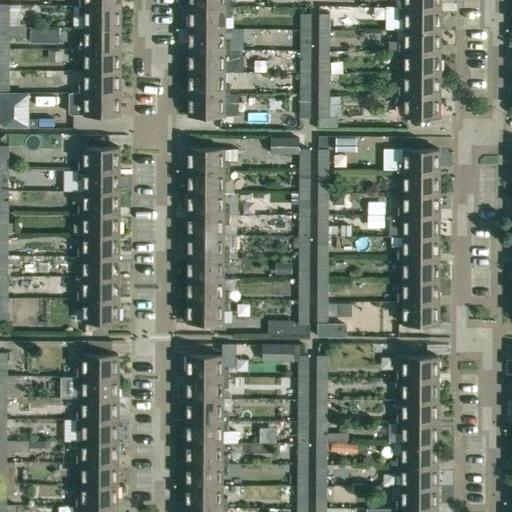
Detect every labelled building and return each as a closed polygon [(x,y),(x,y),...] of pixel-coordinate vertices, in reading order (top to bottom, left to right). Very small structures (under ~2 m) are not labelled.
[(121,27),(121,6),(80,6),(80,15),(87,16),(87,27),(121,27)] [(191,6),(191,27),(225,27),(225,16),(232,16),(232,6),(191,6)] [(406,29),(441,29),(441,7),(400,7),(385,7),(385,29),(406,29)] [(0,26),(10,26),(10,10),(0,10),(0,26)] [(301,29),(312,29),(312,12),(301,12),(301,29)] [(330,29),(330,18),(330,12),(320,12),(320,29),(330,29)] [(0,41),(10,42),(10,38),(26,38),(26,27),(10,26),(0,26),(0,31),(0,41)] [(80,39),(80,49),(121,49),(121,27),(87,27),(87,39),(80,39)] [(191,50),(231,50),(231,39),(225,39),(225,27),(191,27),(191,50)] [(312,29),(301,29),(301,44),(311,44),(312,29)] [(330,29),(320,29),(320,44),(330,44),(330,29)] [(441,29),(406,29),(406,41),(400,41),(399,51),(440,51),(441,29)] [(86,59),(86,71),(120,71),(121,49),(80,49),(80,59),(86,59)] [(191,50),(190,71),(225,71),(225,60),(231,61),(231,50),(191,50)] [(440,51),(399,51),(399,62),(406,62),(406,73),(440,73),(440,51)] [(0,69),(9,70),(9,54),(0,53),(0,69)] [(301,72),(311,72),(311,57),(301,56),(301,72)] [(320,72),(330,72),(331,56),(320,56),(320,72)] [(9,70),(0,69),(0,85),(9,86),(9,70)] [(80,83),(80,92),(120,92),(120,71),(86,71),(86,82),(80,83)] [(190,71),(190,93),(231,93),(231,84),(225,84),(225,71),(190,71)] [(311,72),(301,72),(301,88),(311,88),(311,72)] [(330,72),(320,72),(320,88),(330,88),(330,72)] [(440,73),(406,73),(397,73),(397,85),(399,85),(399,94),(440,94),(440,73)] [(30,93),(0,92),(0,123),(4,128),(29,128),(38,129),(38,119),(30,119),(30,93)] [(120,115),(120,92),(80,92),(79,115),(120,115)] [(231,93),(190,93),(190,116),(224,116),(224,103),(231,103),(231,93)] [(440,94),(399,94),(398,104),(406,104),(406,116),(440,117),(440,94)] [(301,100),(301,116),(311,116),(311,100),(301,100)] [(330,116),(330,107),(329,107),(329,101),(319,100),(320,116),(330,116)] [(272,137),(271,152),(300,152),(300,165),(311,165),(311,148),(300,148),(300,137),(272,137)] [(337,138),(336,150),(357,151),(357,138),(337,138)] [(0,145),(0,161),(9,162),(9,146),(0,145)] [(79,160),(79,170),(119,169),(120,147),(86,147),(85,160),(79,160)] [(319,148),(318,164),(329,165),(330,147),(319,148)] [(190,148),(190,170),(231,170),(231,161),(224,161),(224,148),(190,148)] [(399,162),(398,172),(439,172),(439,149),(405,149),(405,162),(399,162)] [(85,192),(119,192),(119,169),(79,170),(79,179),(85,179),(85,192)] [(235,181),(231,181),(231,170),(190,170),(190,192),(224,193),(235,193),(235,181)] [(439,194),(439,172),(398,172),(398,182),(405,182),(405,193),(439,194)] [(0,190),(8,190),(9,174),(0,174),(0,190)] [(300,193),(311,193),(311,176),(300,176),(300,193)] [(319,192),(329,192),(329,176),(319,176),(319,192)] [(8,190),(0,190),(0,206),(8,206),(8,190)] [(79,214),(119,214),(119,192),(85,192),(76,192),(76,202),(79,202),(79,206),(79,214)] [(190,192),(189,214),(230,214),(230,204),(224,204),(224,193),(190,192)] [(329,192),(319,192),(318,208),(329,209),(329,192)] [(311,193),(300,193),(300,209),(311,209),(311,193)] [(439,194),(405,193),(405,206),(399,206),(398,215),(439,216),(439,194)] [(82,236),(119,236),(119,214),(79,214),(79,220),(76,220),(76,233),(82,233),(82,236)] [(189,236),(223,236),(223,224),(230,224),(230,214),(189,214),(189,236)] [(439,237),(439,216),(398,215),(398,224),(405,225),(405,238),(439,237)] [(0,233),(8,234),(8,218),(0,217),(0,233)] [(300,236),(310,236),(310,220),(300,220),(300,236)] [(318,237),(329,237),(329,220),(318,220),(318,237)] [(78,257),(119,257),(119,236),(82,236),(82,245),(76,245),(76,250),(78,250),(78,257)] [(189,236),(189,257),(230,257),(230,247),(223,247),(223,236),(189,236)] [(310,236),(300,236),(300,252),(310,252),(310,236)] [(329,237),(318,237),(318,253),(329,253),(329,237)] [(439,237),(405,238),(405,248),(398,248),(398,258),(439,259),(439,237)] [(84,278),(119,279),(119,257),(78,257),(78,265),(76,265),(76,278),(84,278)] [(230,257),(189,257),(189,278),(223,278),(223,267),(230,267),(230,257)] [(439,281),(439,259),(398,258),(398,268),(404,268),(404,280),(439,281)] [(300,264),(300,279),(310,280),(310,264),(300,264)] [(318,264),(318,279),(329,279),(329,264),(318,264)] [(78,300),(119,301),(119,279),(84,278),(84,290),(78,290),(78,300)] [(189,278),(189,300),(230,300),(230,290),(223,290),(223,278),(189,278)] [(310,280),(300,279),(299,296),(310,296),(310,280)] [(329,279),(318,279),(318,295),(329,295),(329,279)] [(439,281),(404,280),(404,291),(398,291),(398,301),(439,301),(439,281)] [(119,301),(78,300),(78,310),(84,310),(84,323),(118,323),(119,301)] [(230,300),(189,300),(189,322),(223,323),(223,310),(229,310),(230,300)] [(438,324),(439,301),(398,301),(398,311),(404,311),(404,324),(438,324)] [(310,308),(299,308),(299,324),(310,324),(310,308)] [(318,308),(318,323),(329,323),(329,308),(318,308)] [(268,320),(268,334),(294,334),(294,320),(268,320)] [(318,324),(318,336),(348,337),(348,323),(329,323),(318,323),(318,324)] [(265,344),(264,360),(294,360),(294,344),(265,344)] [(77,378),(118,378),(118,355),(84,354),(84,367),(77,367),(77,378)] [(328,354),(317,355),(318,371),(328,371),(328,354)] [(188,355),(188,378),(229,378),(229,368),(223,368),(223,355),(188,355)] [(299,355),(299,371),(309,371),(309,355),(299,355)] [(397,379),(438,380),(439,357),(404,357),(404,369),(397,369),(397,379)] [(118,378),(77,378),(77,387),(83,387),(83,399),(118,400),(118,378)] [(229,378),(188,378),(188,399),(223,399),(223,388),(229,388),(229,378)] [(438,380),(397,379),(397,388),(404,388),(404,401),(438,401),(438,380)] [(299,384),(299,400),(309,400),(309,384),(299,384)] [(318,400),(328,400),(328,384),(318,384),(318,400)] [(118,400),(83,399),(83,410),(77,410),(77,421),(118,421),(118,400)] [(188,399),(187,421),(229,421),(229,411),(223,411),(223,399),(188,399)] [(309,416),(309,400),(299,400),(299,416),(309,416)] [(328,400),(318,400),(317,416),(327,416),(328,400)] [(438,401),(404,401),(404,412),(397,412),(397,422),(438,423),(438,401)] [(118,421),(77,421),(77,430),(69,431),(69,440),(83,440),(83,443),(118,443),(118,421)] [(229,421),(187,421),(187,442),(222,443),(222,430),(229,431),(229,421)] [(438,423),(397,422),(397,432),(404,432),(403,444),(438,444),(438,423)] [(286,444),(298,444),(309,444),(309,427),(298,427),(298,435),(286,435),(286,444)] [(317,427),(317,443),(327,443),(328,427),(317,427)] [(187,442),(187,464),(228,464),(228,454),(222,454),(222,443),(187,442)] [(359,444),(332,442),(332,450),(358,452),(359,444)] [(76,464),(117,465),(118,443),(83,443),(83,453),(76,453),(76,464)] [(327,443),(317,443),(317,460),(327,460),(327,443)] [(309,444),(298,444),(298,459),(309,460),(309,444)] [(438,444),(403,444),(403,455),(397,455),(397,466),(438,466),(438,444)] [(117,486),(117,465),(76,464),(76,473),(83,473),(83,486),(117,486)] [(187,485),(222,486),(222,473),(228,473),(228,464),(187,464),(187,485)] [(397,466),(396,475),(396,487),(438,488),(438,466),(397,466)] [(298,486),(308,486),(308,471),(298,470),(298,486)] [(317,486),(327,486),(327,470),(317,470),(317,486)] [(187,485),(187,506),(228,507),(228,497),(222,497),(222,486),(187,485)] [(76,496),(76,507),(117,507),(117,486),(83,486),(83,496),(76,496)] [(308,486),(298,486),(298,502),(308,502),(308,486)] [(327,486),(317,486),(317,502),(327,502),(327,486)] [(438,488),(396,487),(387,487),(387,495),(396,495),(396,508),(437,508),(438,488)]
